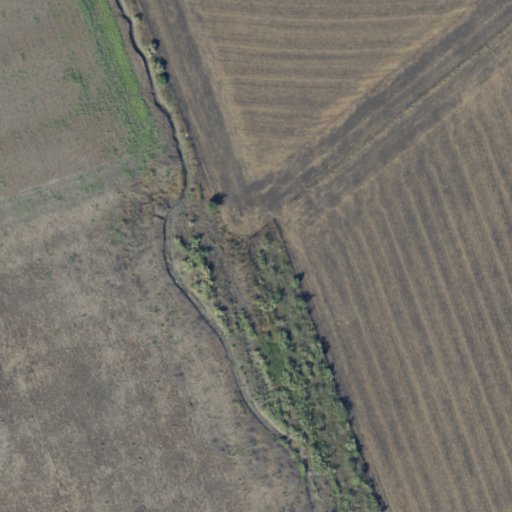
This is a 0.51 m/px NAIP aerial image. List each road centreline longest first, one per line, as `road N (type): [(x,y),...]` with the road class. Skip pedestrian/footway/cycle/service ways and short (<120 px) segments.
road 1 (residential): [(0,337),(236,252)]
road 2 (residential): [(217,511),(137,287)]
road 3 (residential): [(0,196),(192,127)]
road 4 (residential): [(1,196),(45,321)]
